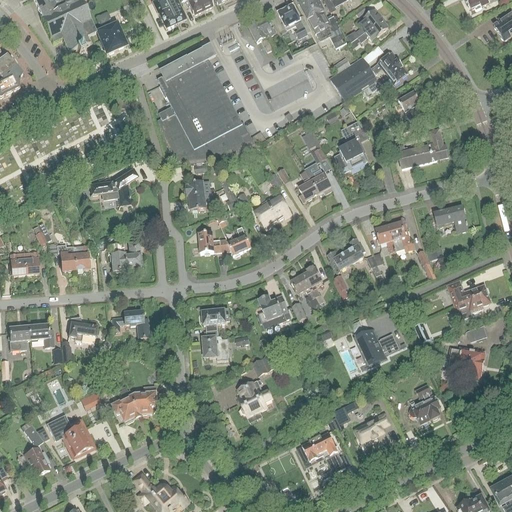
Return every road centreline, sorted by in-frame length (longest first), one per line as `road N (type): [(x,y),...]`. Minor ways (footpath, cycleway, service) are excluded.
road 1 (residential): [(496,178),(404,199),(253,277),(186,292)]
road 2 (residential): [(269,0),(79,88),(47,87)]
road 3 (residential): [(344,511),(511,425)]
road 4 (residential): [(17,511),(179,443)]
road 5 (residential): [(163,295),(0,305)]
road 6 (residential): [(179,443),(175,294)]
road 7 (tertiary): [(478,106),(397,0)]
